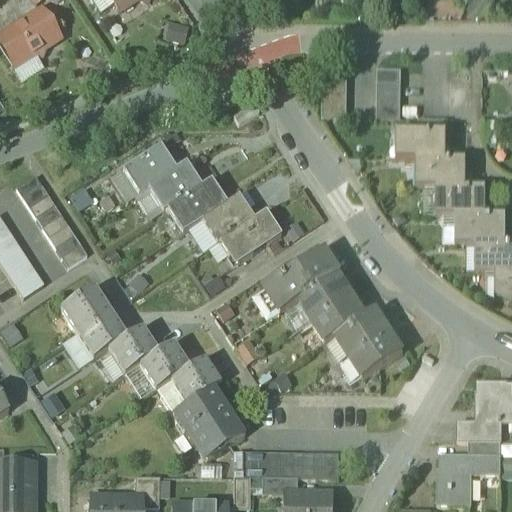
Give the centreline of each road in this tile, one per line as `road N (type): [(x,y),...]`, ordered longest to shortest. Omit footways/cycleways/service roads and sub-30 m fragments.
road 1 (residential): [(471,338),(375,245),(254,60)]
road 2 (residential): [(0,154),(254,60)]
road 3 (residential): [(254,60),(317,46),(511,46)]
road 4 (residential): [(375,511),(471,338)]
